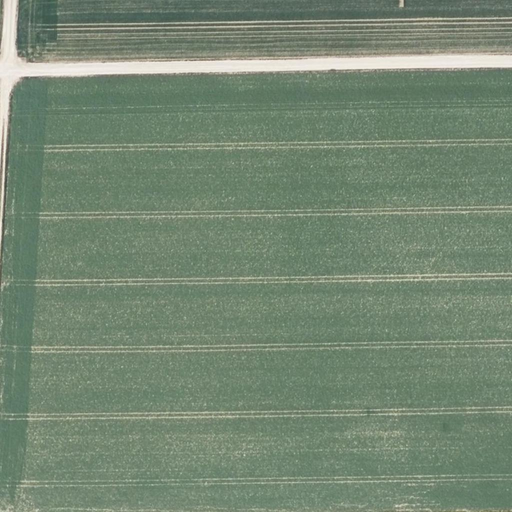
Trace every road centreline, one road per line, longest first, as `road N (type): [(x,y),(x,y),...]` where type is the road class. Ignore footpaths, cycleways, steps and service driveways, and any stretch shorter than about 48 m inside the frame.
road 1 (track): [(0,73),(511,64)]
road 2 (track): [(10,0),(0,169)]
